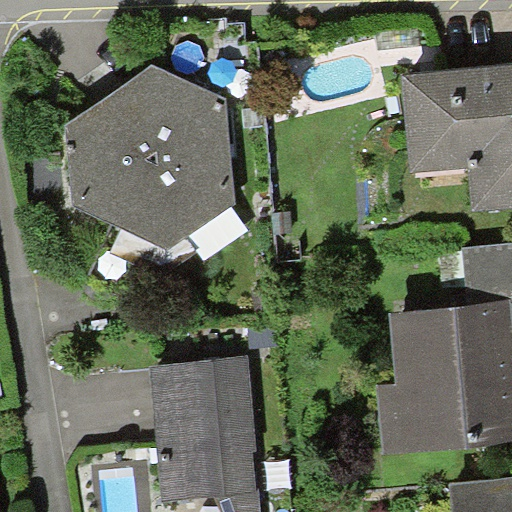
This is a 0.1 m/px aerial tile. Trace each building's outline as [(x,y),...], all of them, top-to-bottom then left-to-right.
[(511,49),(403,60),(413,164),(469,159),(473,204),(511,199),(511,49)] [(112,80),(66,114),(72,195),(112,215),(85,277),(128,296),(144,261),(163,269),(198,244),(189,229),(236,197),(228,89),(153,54),(112,80)] [(511,237),(466,242),(471,290),(511,287),(511,292),(511,237)] [(511,292),(511,287),(471,290),(391,296),(396,367),(378,368),(383,439),(511,429),(511,292)] [(261,511),(250,346),(152,353),(164,491),(213,487),(225,511),(261,511)] [(511,511),(511,470),(479,470),(450,474),(454,511),(511,511)]
